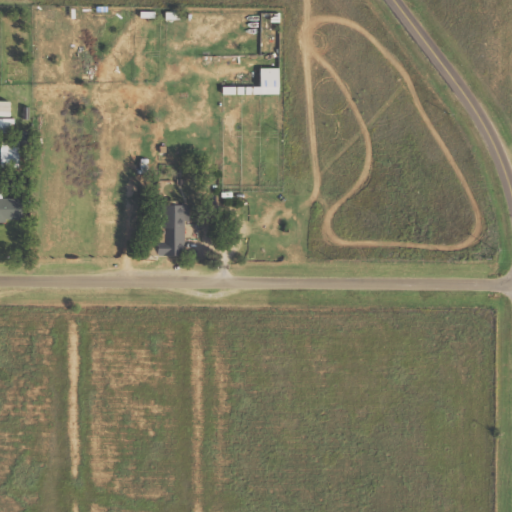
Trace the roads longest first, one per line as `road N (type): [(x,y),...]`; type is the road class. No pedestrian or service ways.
road 1 (residential): [(511,285),(0,278)]
road 2 (residential): [(511,185),(492,131),(394,0)]
